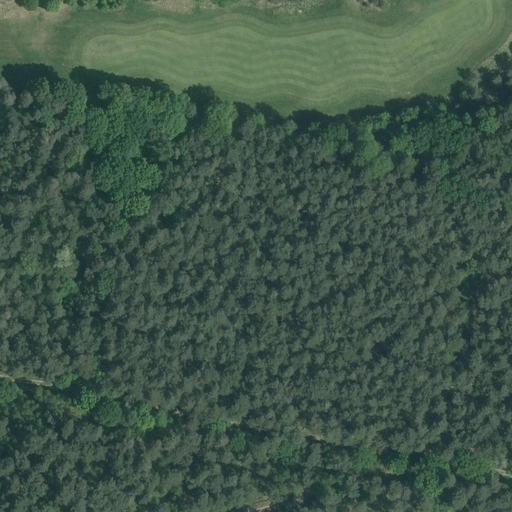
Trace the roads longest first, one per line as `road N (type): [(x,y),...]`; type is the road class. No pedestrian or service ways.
road 1 (track): [(511,470),(0,375)]
road 2 (track): [(421,455),(252,511)]
